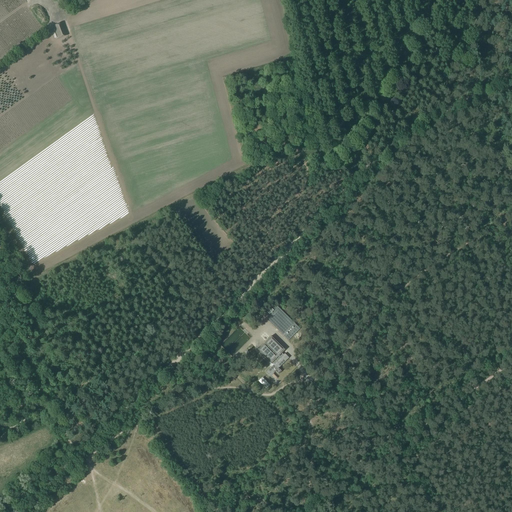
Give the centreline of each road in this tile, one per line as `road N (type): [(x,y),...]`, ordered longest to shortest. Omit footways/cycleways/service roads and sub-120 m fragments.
road 1 (unknown): [(511,69),(387,147),(76,452)]
road 2 (unknown): [(309,378),(318,463),(306,511)]
road 3 (track): [(511,359),(411,434)]
